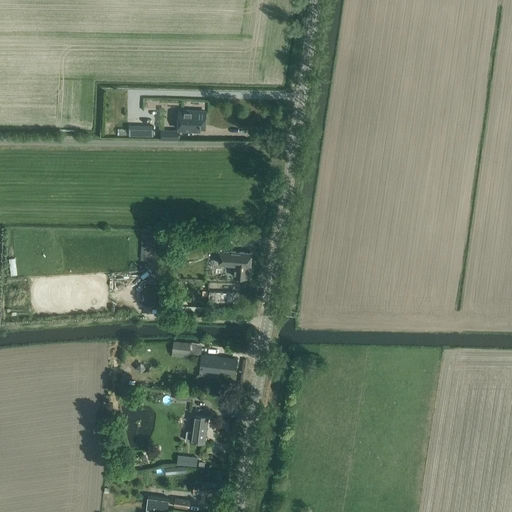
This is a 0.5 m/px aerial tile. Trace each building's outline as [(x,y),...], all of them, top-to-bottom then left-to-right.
[(205,125),(206,112),(180,111),(179,129),(200,130),(200,126),(201,126),(201,125),(205,125)] [(154,137),(154,128),(130,127),(130,136),(154,137)] [(179,139),(179,131),(161,131),(161,139),(179,139)] [(141,260),(165,261),(167,229),(151,228),(151,239),(142,238),(141,260)] [(210,231),(208,251),(220,252),(219,263),(235,265),(234,276),(247,278),(248,266),(250,266),(252,253),(224,251),(223,241),(224,231),(210,231)] [(158,285),(145,284),(145,304),(157,305),(158,285)] [(191,342),(174,341),(173,355),(190,356),(191,342)] [(237,359),(227,358),(202,355),(200,375),(219,377),(220,369),(235,371),(237,359)] [(191,441),(195,442),(205,443),(208,417),(195,416),(191,441)] [(197,457),(181,456),(180,465),(197,466),(197,457)] [(220,485),(210,484),(195,483),(193,494),(202,495),(202,502),(209,503),(210,496),(219,497),(220,485)] [(146,511),(154,511),(154,508),(167,510),(169,498),(147,495),(146,511)] [(174,508),(189,509),(190,500),(175,499),(174,508)]
